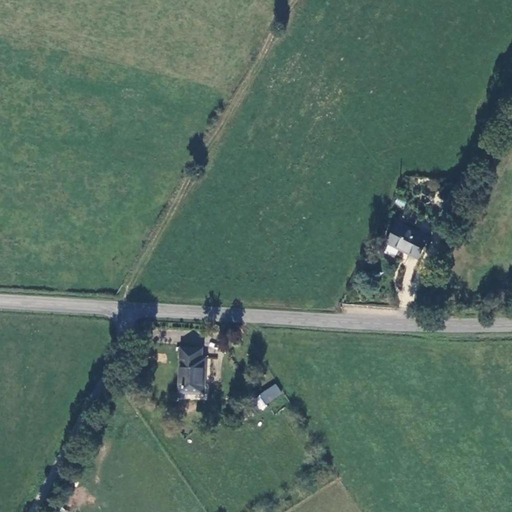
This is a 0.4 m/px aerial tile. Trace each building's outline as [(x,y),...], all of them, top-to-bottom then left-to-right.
[(463,200),(471,187),(460,181),(452,194),(463,200)] [(388,240),(420,259),(432,240),(400,221),(388,240)] [(203,349),(182,348),(180,393),(205,393),(206,359),(202,358),(203,349)] [(256,396),(263,406),(282,394),(276,383),(256,396)] [(65,508),(73,495),(65,490),(57,503),(65,508)]
